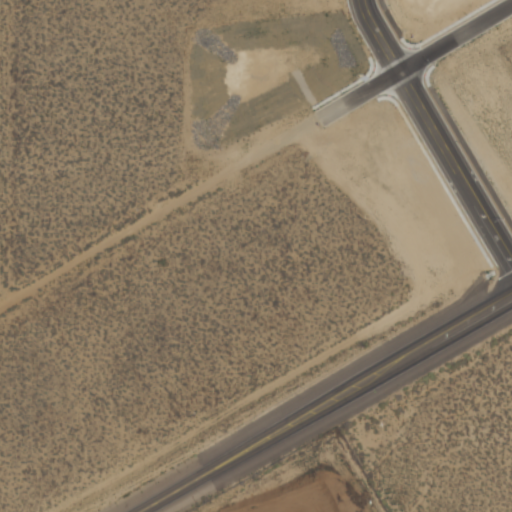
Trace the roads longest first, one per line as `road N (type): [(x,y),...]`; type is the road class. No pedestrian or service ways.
road 1 (tertiary): [(143,511),(511,296)]
road 2 (track): [(0,306),(328,110)]
road 3 (track): [(9,301),(8,0)]
road 4 (residential): [(390,73),(509,298)]
road 5 (residential): [(390,73),(510,0)]
